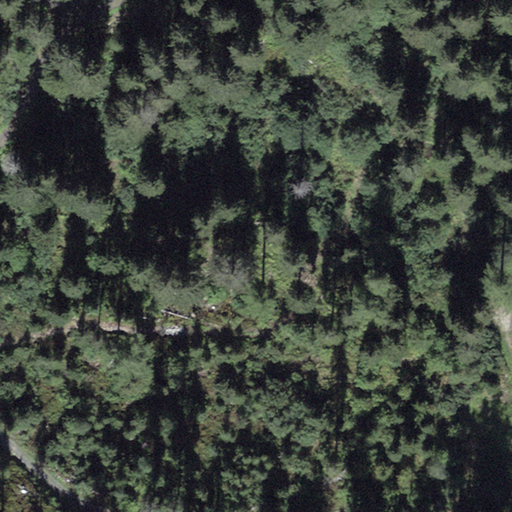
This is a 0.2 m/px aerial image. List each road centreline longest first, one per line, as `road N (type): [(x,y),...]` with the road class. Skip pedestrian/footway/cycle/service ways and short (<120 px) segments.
road 1 (track): [(116,0),(51,40),(30,112),(0,146)]
road 2 (track): [(0,436),(70,495),(104,511)]
